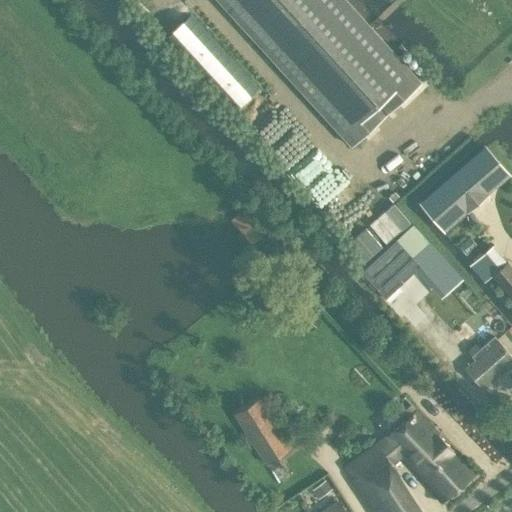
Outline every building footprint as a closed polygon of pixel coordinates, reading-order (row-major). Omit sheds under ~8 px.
[(218,0),(351,145),(421,82),(346,0),(218,0)] [(400,117),(384,132),(399,148),(415,133),(400,117)] [(485,145),(419,201),(444,231),(509,175),(485,145)] [(395,238),(412,256),(427,242),(411,224),(395,238)] [(394,239),(360,273),(384,297),(419,265),(394,239)] [(494,249),(477,264),(488,276),(490,275),(505,261),(494,249)] [(511,299),(511,267),(505,261),(490,275),(511,299)] [(465,367),(483,388),(511,363),(511,357),(494,337),(473,356),(475,359),(465,367)] [(266,464),(292,447),(259,396),(233,413),(266,464)] [(441,500),(474,472),(419,408),(345,467),(374,511),(421,511),(389,462),(401,454),(441,500)]
